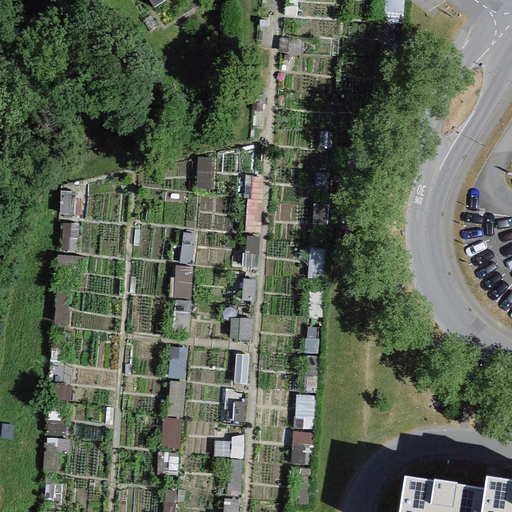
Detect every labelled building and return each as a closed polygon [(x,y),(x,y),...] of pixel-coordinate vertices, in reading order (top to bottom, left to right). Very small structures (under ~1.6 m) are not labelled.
[(163,0),(136,0),(146,13),(163,0)] [(252,178),(252,214),(264,214),(264,178),(252,178)] [(234,315),(231,338),(255,336),(254,317),(234,315)] [(400,511),(482,511),(486,488),(406,476),(400,511)] [(511,511),(511,480),(487,476),(486,488),(482,511),(511,511)]
